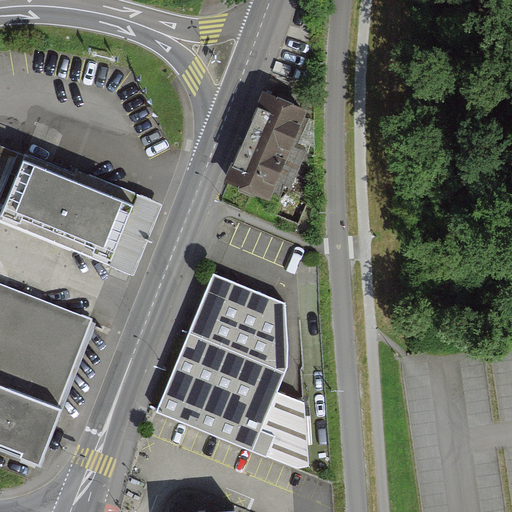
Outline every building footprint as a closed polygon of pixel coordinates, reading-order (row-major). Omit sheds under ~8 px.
[(309,106),(266,89),(230,180),(272,196),(309,106)] [(0,191),(15,152),(0,146),(0,191)] [(156,203),(22,153),(0,212),(0,221),(131,269),(156,203)] [(282,367),(282,297),(262,289),(209,270),(157,410),(305,465),(299,396),(274,387),(282,367)] [(14,453),(34,460),(90,317),(37,297),(0,282),(0,439),(17,446),(14,453)]
